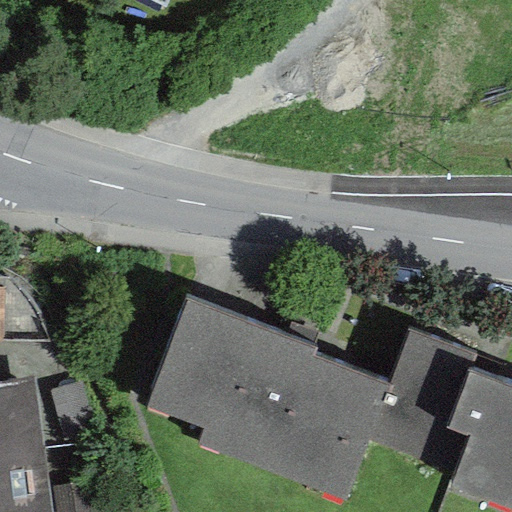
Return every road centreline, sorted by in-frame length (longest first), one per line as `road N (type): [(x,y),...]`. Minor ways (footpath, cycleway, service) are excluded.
road 1 (tertiary): [(0,150),(149,193),(511,242)]
road 2 (track): [(53,171),(244,74),(342,0)]
